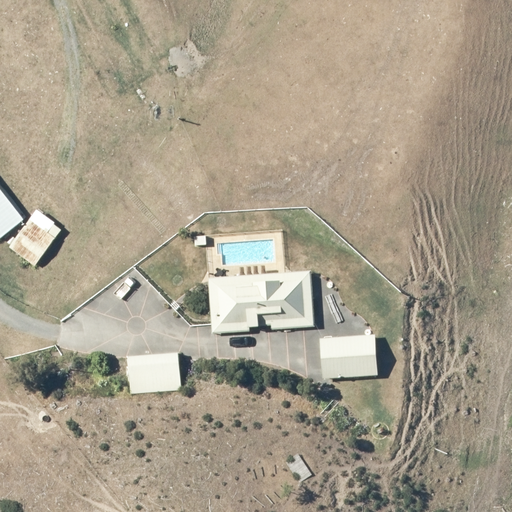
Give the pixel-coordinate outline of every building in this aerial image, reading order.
[(0,238),(25,220),(0,187),(0,238)] [(63,229),(39,211),(11,247),(36,265),(63,229)] [(316,326),(312,273),(212,279),(215,332),(316,326)] [(380,378),(381,337),(323,336),(322,377),(380,378)] [(179,351),(129,353),(130,392),(180,390),(179,351)]
